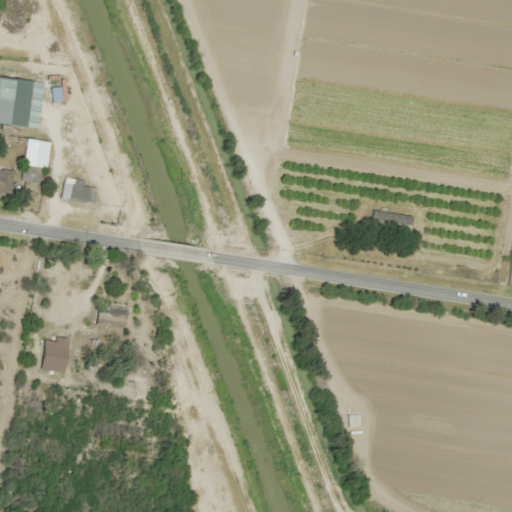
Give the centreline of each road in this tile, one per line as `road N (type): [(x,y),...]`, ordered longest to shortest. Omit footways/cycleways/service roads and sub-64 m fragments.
road 1 (tertiary): [(208,253),(511,301)]
road 2 (tertiary): [(0,221),(145,243)]
